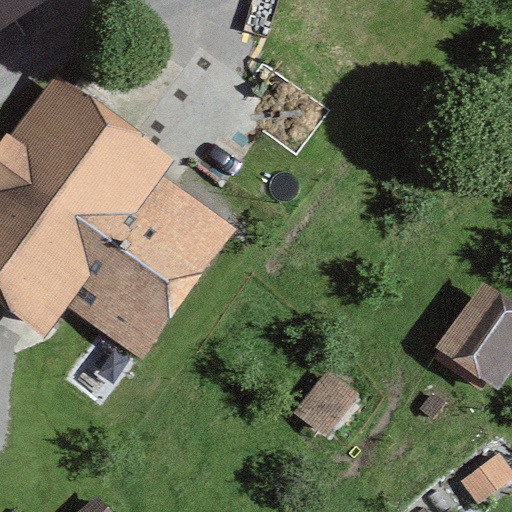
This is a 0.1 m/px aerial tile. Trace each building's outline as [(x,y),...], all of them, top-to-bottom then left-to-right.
[(0,0),(0,31),(47,0),(0,0)] [(69,308),(142,359),(237,228),(162,176),(174,159),(54,77),(0,150),(0,305),(44,338),(69,308)] [(511,141),(489,175),(505,185),(511,189),(511,141)] [(500,393),(511,374),(511,301),(484,281),(436,348),(500,393)] [(331,441),(362,398),(327,371),(293,413),(331,441)] [(511,468),(499,452),(461,480),(478,504),(511,481),(511,468)]
